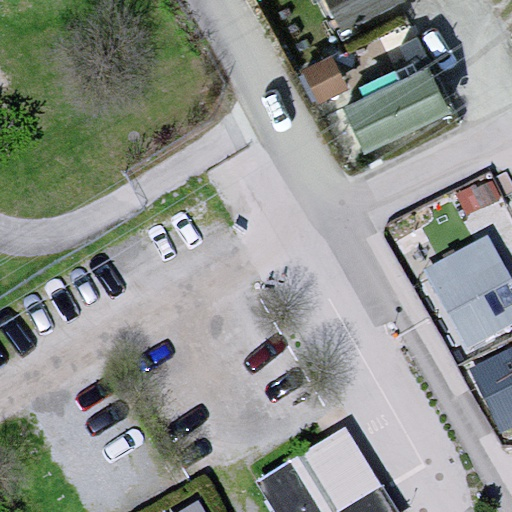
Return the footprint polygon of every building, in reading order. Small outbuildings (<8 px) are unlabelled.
[(332,0),(342,22),(393,0),(332,0)] [(309,77),(321,98),(347,84),(335,63),(309,77)] [(341,125),(356,153),(419,119),(405,91),(341,125)] [(511,280),(490,236),(426,268),(466,347),(511,323),(511,280)] [(511,347),(470,368),(501,430),(511,424),(511,347)] [(338,511),(304,454),(257,481),(275,511),(393,511),(379,487),(338,511)] [(202,511),(197,503),(182,511),(202,511)]
